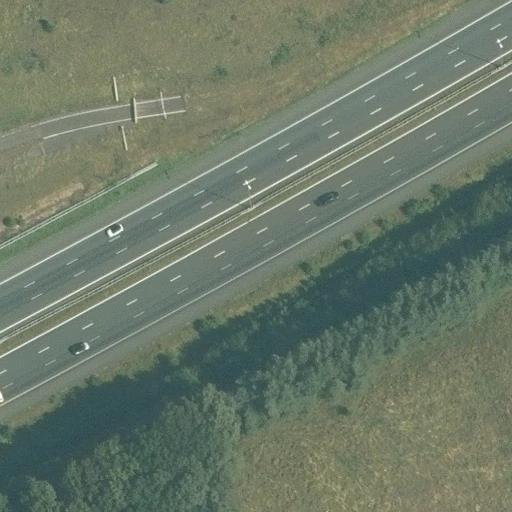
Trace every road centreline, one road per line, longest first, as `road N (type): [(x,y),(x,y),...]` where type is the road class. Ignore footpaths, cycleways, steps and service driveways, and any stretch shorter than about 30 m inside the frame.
road 1 (motorway): [(511,23),(0,308)]
road 2 (motorway): [(0,385),(511,100)]
